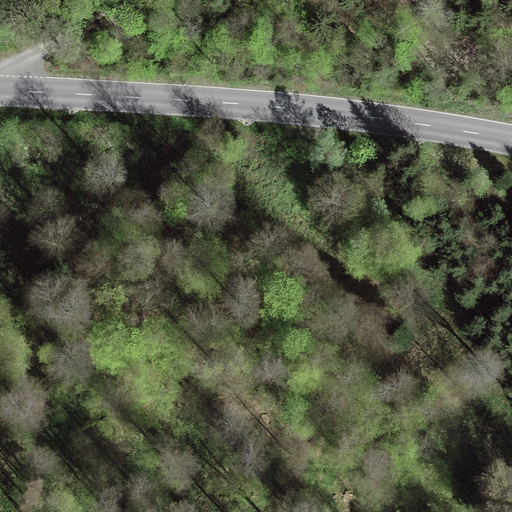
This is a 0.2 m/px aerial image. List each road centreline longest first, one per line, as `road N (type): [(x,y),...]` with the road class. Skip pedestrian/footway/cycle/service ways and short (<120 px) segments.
road 1 (tertiary): [(511,140),(310,111),(0,96)]
road 2 (track): [(170,0),(0,86)]
